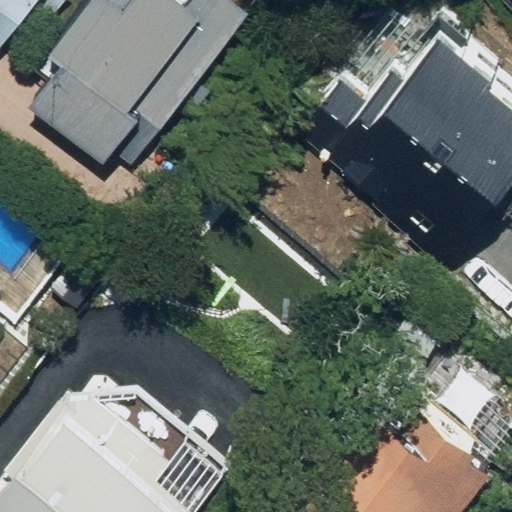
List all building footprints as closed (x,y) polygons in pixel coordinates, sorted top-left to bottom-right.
[(43,0),(0,0),(0,59),(3,62),(43,0)] [(220,81),(202,68),(250,0),(85,0),(21,93),(131,170),(175,108),(192,120),(220,81)] [(511,68),(453,19),(433,43),(394,11),(304,120),(349,158),(450,241),(511,165),(511,68)] [(445,511),(511,425),(511,387),(443,334),(305,511),(445,511)] [(129,359),(105,389),(85,374),(0,483),(0,511),(189,511),(217,477),(171,440),(194,410),(129,359)]
